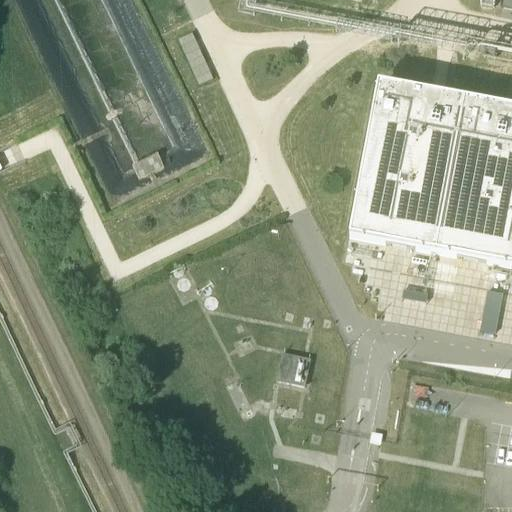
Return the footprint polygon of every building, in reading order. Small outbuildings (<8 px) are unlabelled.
[(464,98),(379,82),(350,241),(434,256),(464,98)] [(511,107),(464,98),(434,256),(511,270),(511,107)] [(138,176),(164,168),(160,157),(135,165),(138,176)] [(277,384),(290,387),(296,360),(283,357),(277,384)] [(311,363),(296,360),(290,387),(305,390),(311,363)]
